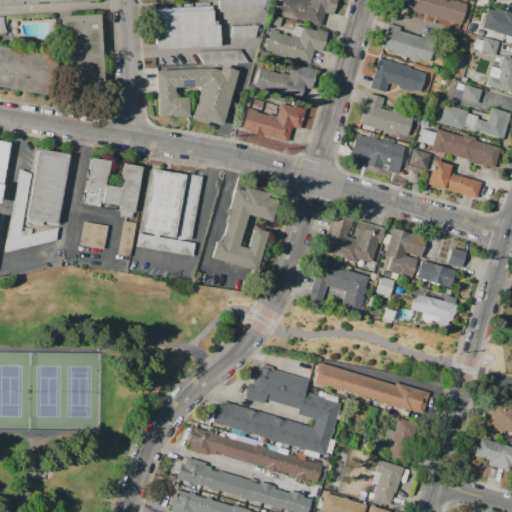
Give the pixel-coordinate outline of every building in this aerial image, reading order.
[(218,0),(218,11),(262,9),(263,0),(218,0)] [(336,0),(332,13),(324,10),(320,26),(274,13),(277,0),(336,0)] [(454,0),(397,0),(395,8),(463,26),(469,4),(454,0)] [(154,12),(155,49),(219,46),(218,25),(216,25),(216,21),(213,21),(212,19),(211,19),(211,9),(154,12)] [(511,15),(489,9),(484,30),(511,37),(511,15)] [(58,18),(62,99),(103,97),(99,16),(58,18)] [(0,19),(0,36),(8,34),(4,19),(0,19)] [(390,24),(402,28),(401,32),(425,39),(426,36),(437,39),(429,64),(382,50),(390,24)] [(232,26),(229,38),(255,37),(258,25),(232,26)] [(268,27),(261,49),(308,64),(313,49),(320,51),(326,32),(315,28),(314,31),(301,27),(298,37),(268,27)] [(486,39),(482,52),(496,56),(500,43),(486,39)] [(0,48),(0,89),(47,98),(54,58),(0,48)] [(196,52),(203,64),(247,61),(239,49),(196,52)] [(489,78),(486,87),(511,94),(511,59),(504,57),(500,71),(502,72),(500,81),(489,78)] [(379,59),(370,91),(388,95),(391,85),(421,94),(427,72),(379,59)] [(291,63),(304,67),(305,66),(315,68),(310,88),(302,85),(298,101),(252,88),(258,67),(288,75),(291,63)] [(155,71),(158,116),(188,115),(188,97),(175,98),(174,87),(199,87),(190,119),(222,125),(236,71),(221,67),(218,71),(210,68),(155,71)] [(467,86),(463,100),(479,104),(483,90),(467,86)] [(370,94),(386,99),(383,109),(415,118),(408,139),(361,125),(370,94)] [(246,109),(241,128),(286,140),(290,127),(298,129),(303,108),(292,105),(291,107),(279,104),(276,117),(246,109)] [(445,107),(440,125),(463,132),(468,113),(445,107)] [(491,110),(511,116),(503,142),(473,133),(477,120),(487,123),(491,110)] [(437,130),(431,151),(495,169),(501,148),(437,130)] [(356,136),(349,159),(398,174),(405,151),(356,136)] [(0,140),(0,191),(9,142),(0,140)] [(38,150),(26,218),(55,223),(67,155),(38,150)] [(414,150),(409,166),(427,172),(433,156),(414,150)] [(89,157),(81,204),(99,208),(101,202),(119,205),(117,216),(131,218),(140,167),(121,164),(117,188),(103,186),(107,160),(89,157)] [(434,162),(428,185),(478,199),(482,184),(450,175),(452,167),(434,162)] [(149,168),(138,231),(174,237),(184,175),(149,168)] [(233,188),(227,209),(229,210),(220,242),(215,240),(210,258),(255,271),(271,217),(266,215),(269,202),(263,200),(265,193),(244,187),(243,191),(233,188)] [(335,216),(354,222),(348,239),(356,241),(358,236),(354,235),(358,222),(386,231),(382,243),(378,242),(371,265),(358,261),(356,265),(323,255),(328,239),(325,238),(330,222),(333,223),(335,216)] [(56,240),(54,227),(21,233),(19,218),(7,219),(10,238),(5,239),(6,248),(56,240)] [(134,222),(121,220),(115,253),(128,255),(134,222)] [(105,224),(80,221),(77,245),(102,248),(105,224)] [(393,230),(381,271),(413,281),(419,261),(405,257),(406,254),(422,259),(427,241),(393,230)] [(453,250),(448,266),(463,270),(468,255),(453,250)] [(422,262),(417,279),(451,289),(456,273),(422,262)] [(318,263),(366,279),(355,311),(338,306),(342,292),(323,286),(320,293),(309,289),(318,263)] [(378,277),(391,282),(385,298),(373,293),(378,277)] [(424,297),(455,306),(449,327),(418,318),(424,297)] [(318,363),(426,394),(420,413),(313,382),(318,363)] [(219,401),(212,423),(323,455),(338,404),(301,393),(305,381),(254,366),(245,394),(295,409),(294,414),(313,420),(310,428),(219,401)] [(484,426),(511,434),(511,404),(492,399),(484,426)] [(395,419),(386,457),(399,460),(409,423),(395,419)] [(189,426),(319,466),(314,483),(213,452),(211,457),(182,448),(189,426)] [(511,449),(480,440),(474,457),(489,462),(488,467),(508,473),(510,467),(511,467),(511,449)] [(335,444),(372,457),(360,494),(343,488),(348,472),(328,466),(335,444)] [(180,458),(174,479),(286,511),(305,511),(309,499),(208,470),(209,466),(180,458)] [(376,461),(401,469),(388,506),(369,500),(378,473),(373,471),(376,461)] [(174,490),(245,511),(191,511),(169,505),(174,490)] [(323,494),(363,506),(361,511),(320,511),(317,511),(323,494)]
